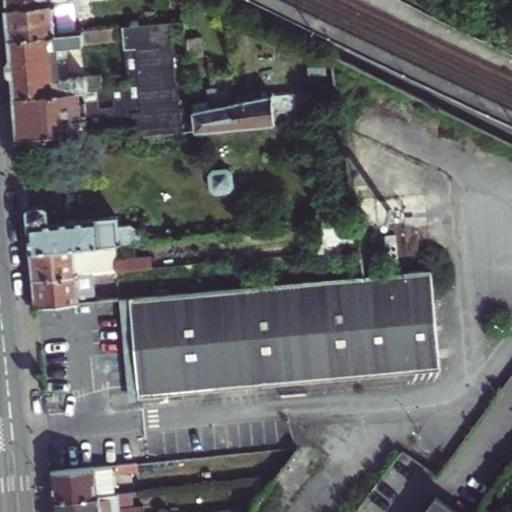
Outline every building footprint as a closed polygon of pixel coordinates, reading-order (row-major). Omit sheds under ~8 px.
[(10,28),(11,37),(78,31),(74,0),(69,1),(8,6),(10,28)] [(437,0),(432,7),(451,16),(462,0),(437,0)] [(105,41),(124,38),(123,26),(104,28),(105,41)] [(173,65),(157,66),(156,26),(133,26),(136,97),(174,95),(173,65)] [(13,57),(17,96),(80,89),(102,87),(101,75),(69,77),(55,79),(52,46),(65,45),(105,41),(104,28),(78,31),(11,37),(13,57)] [(203,40),(187,41),(188,56),(204,54),(203,40)] [(69,77),(65,45),(52,46),(55,79),(69,77)] [(314,80),(314,91),(335,90),(334,78),(314,80)] [(216,85),(217,92),(234,90),(233,80),(216,82),(216,85)] [(194,102),(197,131),(237,127),(236,103),(235,103),(234,90),(217,92),(216,85),(208,86),(211,100),(194,102)] [(19,119),(20,135),(52,132),(89,128),(86,100),(81,101),(80,89),(17,96),(19,119)] [(314,91),(298,93),(298,106),(274,109),(275,123),(340,117),(335,90),(314,91)] [(236,103),(237,127),(275,123),(274,109),(298,106),(298,93),(273,95),(236,103)] [(20,135),(22,153),(53,149),(52,132),(20,135)] [(215,173),(213,175),(214,187),(217,189),(227,188),(231,185),(230,174),(227,172),(215,173)] [(118,216),(65,221),(49,222),(48,213),(48,208),(46,205),(27,207),(30,240),(31,251),(116,243),(142,241),(141,233),(137,234),(136,228),(130,224),(119,225),(118,216)] [(64,212),(48,213),(49,222),(65,221),(64,212)] [(356,243),(354,221),(322,224),(324,243),(325,244),(326,245),(328,246),(356,243)] [(117,259),(116,243),(31,251),(33,271),(34,279),(95,273),(155,268),(154,255),(117,259)] [(355,277),(363,276),(362,265),(354,265),(355,277)] [(355,277),(122,298),(123,304),(133,303),(139,373),(130,374),(132,397),(161,394),(440,370),(433,269),(363,276),(355,277)] [(95,273),(34,279),(36,300),(37,306),(97,300),(95,273)] [(133,303),(123,304),(126,339),(130,374),(139,373),(133,303)] [(139,463),(52,472),(54,494),(54,500),(100,495),(115,494),(113,474),(140,471),(139,463)] [(508,491),(511,485),(511,465),(499,484),(508,491)] [(101,511),(105,509),(119,508),(118,494),(115,494),(100,495),(101,511)] [(467,511),(458,505),(442,494),(428,511),(467,511)] [(55,511),(144,511),(145,510),(129,511),(128,511),(119,511),(119,508),(105,509),(101,511),(100,495),(54,500),(55,511)]
